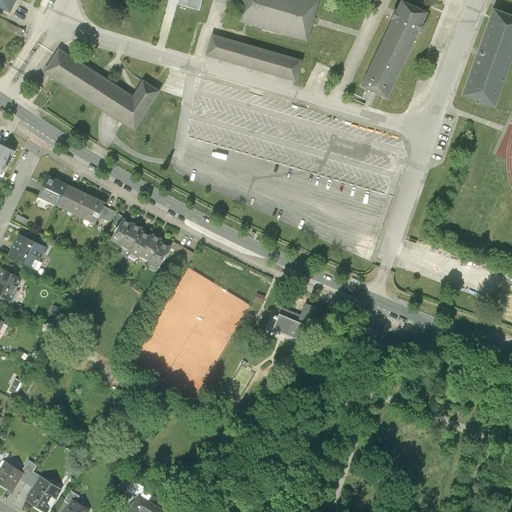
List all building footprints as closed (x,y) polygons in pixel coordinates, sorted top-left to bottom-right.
[(0,0),(0,16),(9,21),(20,0),(0,0)] [(178,0),(176,5),(177,6),(198,12),(201,0),(178,0)] [(243,0),(242,6),(237,21),(305,41),(311,20),(317,1),(313,0),(243,0)] [(398,8),(357,95),(385,108),(426,21),(398,8)] [(511,18),(494,11),(463,96),(493,107),(511,56),(511,18)] [(300,63),(211,37),(206,56),(295,82),(300,63)] [(58,46),(43,70),(47,73),(49,74),(61,82),(134,128),(162,88),(143,76),(133,91),(131,94),(100,74),(58,46)] [(17,152),(0,143),(0,171),(6,175),(17,152)] [(67,184),(48,175),(37,198),(56,207),(67,184)] [(86,193),(67,184),(56,207),(75,216),(86,193)] [(105,203),(86,193),(75,216),(95,226),(99,218),(103,207),(105,203)] [(115,213),(103,207),(99,218),(110,223),(115,213)] [(123,218),(118,215),(113,225),(117,227),(123,218)] [(109,241),(119,247),(133,224),(123,219),(109,241)] [(119,247),(128,253),(142,230),(133,224),(119,247)] [(128,253),(138,259),(152,236),(142,230),(128,253)] [(32,238),(19,232),(8,255),(22,262),(32,238)] [(138,259),(147,264),(161,242),(152,236),(138,259)] [(46,244),(32,238),(22,262),(36,268),(46,244)] [(147,264),(157,270),(168,253),(170,247),(161,242),(147,264)] [(173,243),(170,247),(168,253),(188,264),(193,254),(173,243)] [(0,267),(0,295),(11,301),(22,277),(0,267)] [(511,292),(501,288),(492,312),(511,319),(511,292)] [(299,340),(305,325),(324,332),(331,315),(305,304),(300,316),(297,321),(280,314),(273,330),(299,340)] [(282,309),(280,314),(297,321),(300,316),(282,309)] [(13,376),(7,389),(17,394),(23,381),(13,376)] [(4,459),(0,464),(0,483),(12,492),(25,473),(4,459)] [(39,474),(24,500),(44,511),(47,511),(62,488),(39,474)] [(168,511),(138,493),(122,511),(168,511)] [(73,497),(63,511),(89,511),(91,509),(73,497)]
